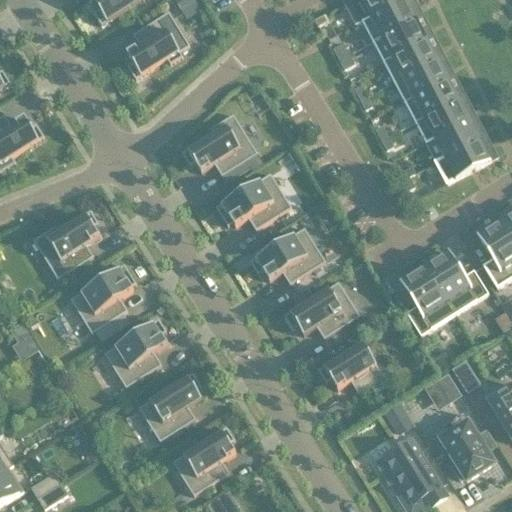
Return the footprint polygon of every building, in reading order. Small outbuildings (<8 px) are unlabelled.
[(102,29),(148,0),(98,0),(93,4),(99,14),(94,17),(102,29)] [(187,21),(201,13),(193,0),(175,0),(174,1),(187,21)] [(406,3),(412,0),(359,0),(370,20),(371,21),(405,2),(406,3)] [(416,23),(406,3),(405,2),(371,21),(370,20),(362,24),(373,45),(416,23)] [(193,54),(169,16),(132,38),(139,50),(127,58),(133,68),(128,71),(136,83),(167,64),(171,69),(193,54)] [(329,25),(325,18),(314,23),(318,30),(329,25)] [(426,43),(416,23),(373,45),(383,65),(426,43)] [(437,63),(426,43),(383,65),(394,86),(437,63)] [(339,63),(350,57),(344,47),(333,52),(339,63)] [(355,68),(350,57),(339,63),(345,74),(355,68)] [(448,83),(437,63),(394,86),(404,106),(448,83)] [(0,93),(10,87),(2,74),(0,75),(0,93)] [(458,103),(448,83),(404,106),(415,126),(458,103)] [(367,100),(362,89),(355,93),(360,103),(367,100)] [(373,110),(367,100),(360,103),(366,114),(373,110)] [(469,124),(458,103),(415,126),(426,147),(435,143),(434,142),(469,124)] [(258,157),(233,118),(211,133),(214,138),(182,157),(190,170),(195,167),(201,177),(215,168),(222,180),(229,175),(244,166),(258,157)] [(13,161),(44,141),(37,129),(31,132),(25,122),(12,130),(5,119),(0,121),(0,175),(16,166),(13,161)] [(479,144),(469,124),(434,142),(435,143),(426,147),(436,165),(444,161),(445,162),(479,144)] [(388,140),(383,129),(376,133),(381,144),(388,140)] [(394,151),(388,140),(381,144),(387,154),(394,151)] [(491,165),(479,144),(445,162),(444,161),(436,165),(447,187),(491,165)] [(402,183),(411,178),(414,177),(408,165),(396,172),(402,183)] [(248,174),(244,166),(229,175),(233,183),(248,174)] [(292,212),(270,178),(216,212),(228,230),(233,227),(236,231),(249,223),(256,234),(292,212)] [(417,190),(411,178),(402,183),(408,195),(417,190)] [(86,249),(100,240),(94,230),(99,227),(91,215),(59,235),(56,230),(33,244),(58,283),(94,260),(86,249)] [(511,217),(502,224),(511,240),(511,217)] [(511,240),(502,224),(478,239),(493,263),(508,286),(511,283),(511,240)] [(326,266),(304,232),(250,266),(258,278),(263,275),(270,285),(283,277),(290,288),(326,266)] [(464,281),(448,255),(424,270),(455,319),(478,304),(464,281)] [(508,286),(493,263),(483,269),(497,292),(508,286)] [(120,303),(134,295),(131,291),(136,288),(125,269),(71,303),(92,337),(128,315),(120,303)] [(455,319),(424,270),(401,285),(417,310),(432,334),(455,319)] [(489,298),(474,275),(464,281),(478,304),(489,298)] [(360,320),(339,286),(314,301),(299,311),(285,320),(292,332),(297,329),(304,339),(317,331),(324,342),(360,320)] [(308,292),(293,301),(299,311),(314,301),(308,292)] [(432,334),(417,310),(407,317),(421,340),(432,334)] [(155,357),(168,349),(162,339),(167,336),(159,323),(105,357),(126,391),(162,369),(155,357)] [(13,331),(29,358),(40,351),(24,325),(13,331)] [(384,380),(363,347),(319,374),(326,387),(331,384),(338,393),(351,385),(358,396),(384,380)] [(466,364),(452,373),(467,397),(481,388),(466,364)] [(189,412),(202,403),(196,393),(201,390),(193,378),(139,412),(160,445),(196,423),(189,412)] [(449,379),(436,387),(449,406),(462,398),(449,379)] [(511,389),(489,404),(511,441),(511,389)] [(411,430),(398,410),(387,416),(400,437),(411,430)] [(495,467),(463,417),(435,435),(456,467),(452,470),(461,484),(465,482),(467,485),(495,467)] [(230,477),(223,466),(236,457),(230,447),(235,444),(227,432),(173,466),(194,500),(230,477)] [(405,511),(424,511),(431,508),(432,510),(447,500),(412,444),(376,467),(405,511)] [(0,476),(9,471),(13,468),(0,447),(0,476)] [(0,510),(24,495),(9,471),(0,476),(0,510)] [(54,477),(31,492),(38,502),(61,488),(54,477)] [(47,511),(68,499),(61,488),(38,502),(44,511),(47,511)] [(238,511),(229,497),(210,509),(211,511),(238,511)]
